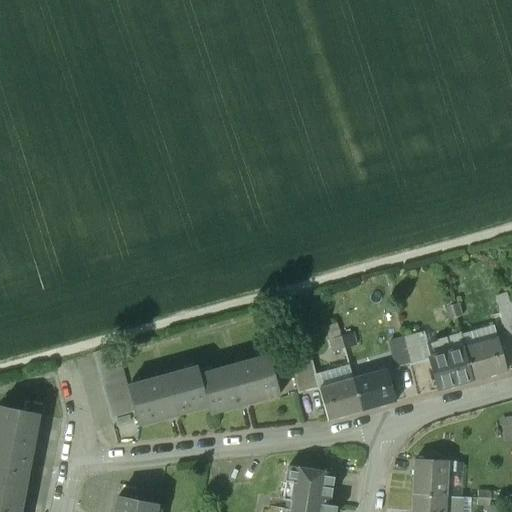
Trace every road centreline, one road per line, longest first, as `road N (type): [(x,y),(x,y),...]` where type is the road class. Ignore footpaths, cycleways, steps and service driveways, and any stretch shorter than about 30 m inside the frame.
road 1 (residential): [(379,427),(73,464)]
road 2 (residential): [(511,389),(379,427)]
